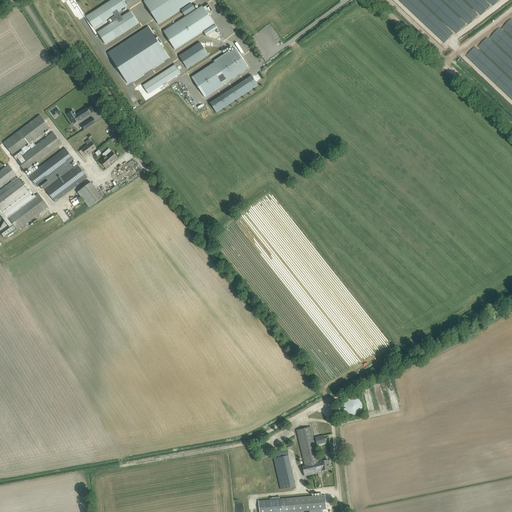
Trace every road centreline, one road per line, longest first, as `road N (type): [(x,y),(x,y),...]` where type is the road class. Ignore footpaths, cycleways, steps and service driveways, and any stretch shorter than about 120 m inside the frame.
road 1 (unclassified): [(511,128),(374,0)]
road 2 (unclassified): [(21,0),(128,145)]
